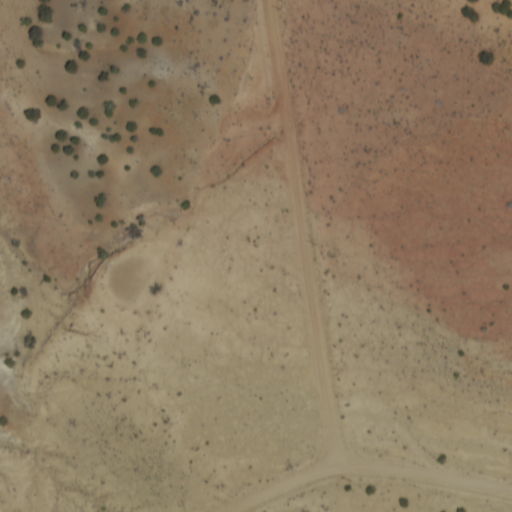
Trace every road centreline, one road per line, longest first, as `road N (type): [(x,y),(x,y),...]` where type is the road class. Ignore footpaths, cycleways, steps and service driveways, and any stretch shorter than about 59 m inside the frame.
road 1 (residential): [(273,0),(339,457)]
road 2 (residential): [(511,483),(339,457),(215,511)]
